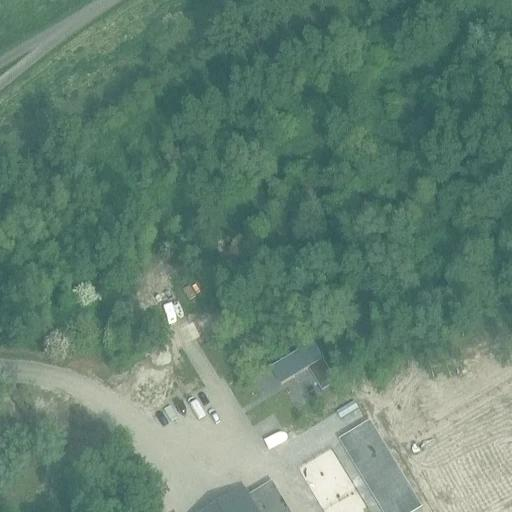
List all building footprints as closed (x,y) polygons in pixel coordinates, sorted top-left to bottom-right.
[(166,282),(155,288),(160,296),(170,290),(166,282)] [(149,293),(133,302),(154,342),(170,334),(149,293)] [(313,344),(270,370),(280,387),(308,370),(322,393),(336,384),(323,362),(324,361),(313,344)] [(394,509),(406,502),(413,498),(369,425),(350,437),(394,509)] [(251,511),(241,495),(212,511),(251,511)]
